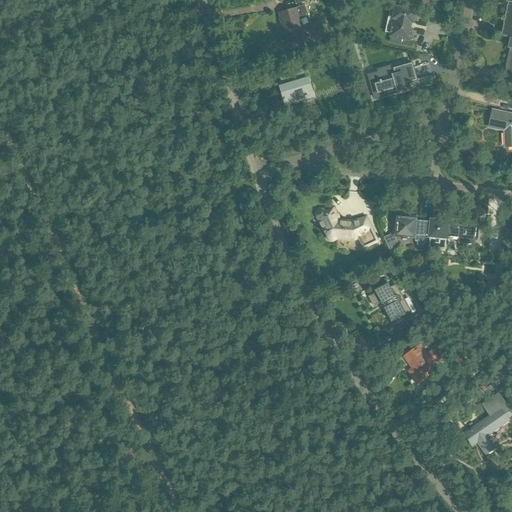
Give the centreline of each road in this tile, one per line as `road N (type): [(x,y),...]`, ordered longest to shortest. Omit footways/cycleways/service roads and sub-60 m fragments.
road 1 (unclassified): [(459,511),(321,323),(255,168)]
road 2 (track): [(170,511),(48,234)]
road 3 (unclassified): [(255,168),(203,0)]
road 4 (residential): [(290,162),(446,116)]
road 5 (residential): [(432,183),(290,162)]
road 6 (track): [(48,234),(0,121)]
